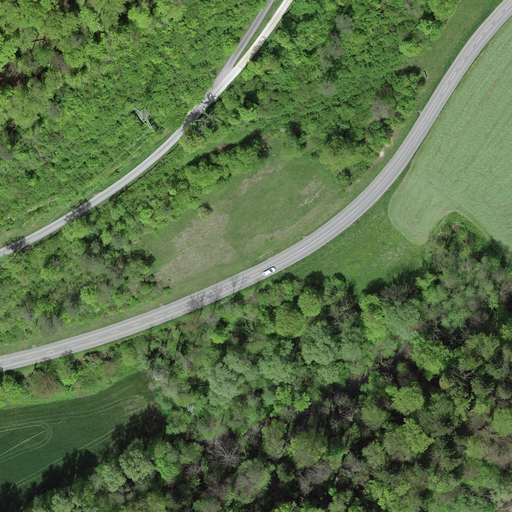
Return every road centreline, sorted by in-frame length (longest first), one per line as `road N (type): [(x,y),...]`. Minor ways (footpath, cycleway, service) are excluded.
road 1 (secondary): [(511,3),(463,59),(388,175),(317,239),(137,325),(0,363)]
road 2 (track): [(511,289),(231,404)]
